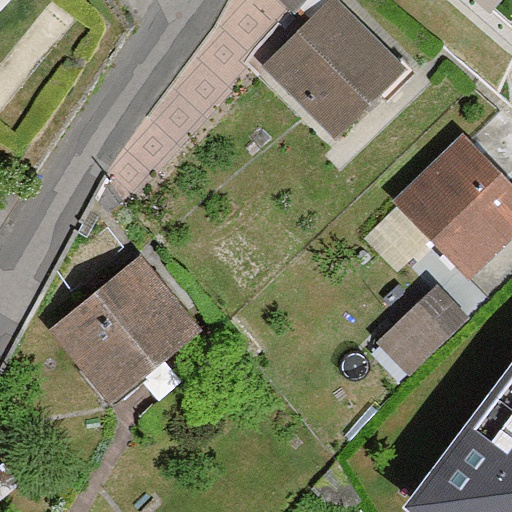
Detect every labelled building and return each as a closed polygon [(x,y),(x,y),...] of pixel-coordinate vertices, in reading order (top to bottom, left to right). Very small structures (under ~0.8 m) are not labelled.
[(403,69),(334,0),(326,0),(263,64),(335,136),(403,69)] [(302,0),(280,0),(292,11),(302,0)] [(497,0),(473,0),(487,12),(497,0)] [(511,234),(511,185),(462,135),(395,201),(469,276),(511,234)] [(139,255),(49,326),(110,401),(199,330),(139,255)] [(468,316),(437,284),(377,343),(408,374),(468,316)] [(511,511),(511,362),(403,507),(409,511),(511,511)] [(0,464),(0,494),(14,483),(0,464)]
